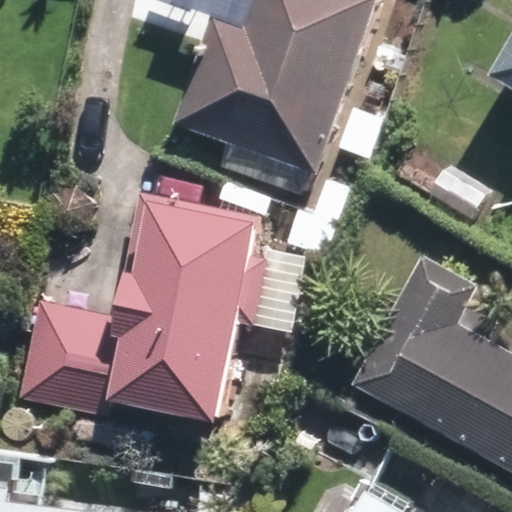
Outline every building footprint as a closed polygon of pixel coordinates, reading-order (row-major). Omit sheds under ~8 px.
[(261,0),(256,15),(225,4),(185,114),(327,167),(388,0),(261,0)] [(511,34),(495,65),(511,75),(511,34)] [(118,315),(41,298),(20,397),(115,417),(121,389),(229,410),(269,212),(144,186),(118,315)] [(349,378),(511,467),(511,344),(461,316),(483,278),(423,245),(349,378)] [(323,281),(291,272),(278,313),(310,322),(323,281)] [(346,348),(355,326),(340,320),(331,342),(346,348)] [(353,511),(416,511),(369,484),(353,511)] [(10,496),(8,511),(130,511),(131,510),(10,496)]
